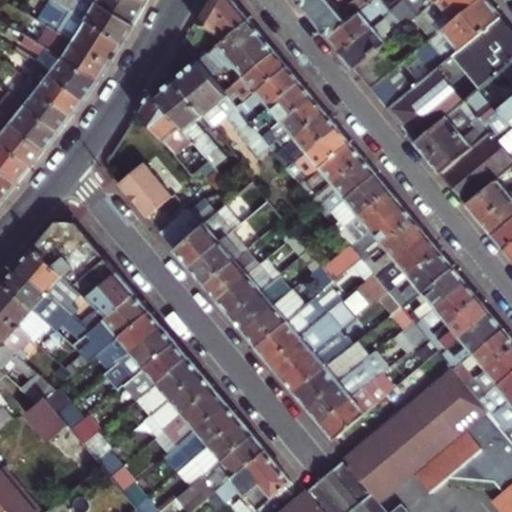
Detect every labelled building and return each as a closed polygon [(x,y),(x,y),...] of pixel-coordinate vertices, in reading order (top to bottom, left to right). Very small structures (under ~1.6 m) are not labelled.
[(119,53),(128,39),(62,0),(34,0),(28,11),(51,25),(62,31),(114,62),(119,53)] [(133,31),(138,23),(100,0),(62,0),(128,39),(133,31)] [(144,12),(150,2),(146,0),(100,0),(138,23),(144,12)] [(210,0),(205,9),(198,19),(218,44),(252,16),(238,0),(210,0)] [(304,0),(314,11),(319,18),(339,1),(337,0),(304,0)] [(389,0),(373,0),(358,13),(353,18),(332,34),(340,43),(345,50),(395,8),(393,4),(389,0)] [(346,0),(358,13),(373,0),(346,0)] [(397,0),(393,4),(395,8),(409,24),(427,9),(437,0),(397,0)] [(498,4),(494,0),(481,0),(445,30),(422,49),(438,70),(506,14),(498,4)] [(437,0),(427,9),(445,30),(481,0),(437,0)] [(332,34),(353,18),(339,1),(319,18),(332,34)] [(409,24),(395,8),(345,50),(353,59),(358,65),(384,44),(409,24)] [(511,21),(506,14),(438,70),(415,89),(393,108),(419,140),(469,99),(455,83),(470,71),(483,87),(505,69),(511,62),(511,21)] [(267,35),(252,16),(218,44),(201,58),(214,74),(223,67),(228,73),(236,67),(243,76),(278,48),(267,35)] [(62,31),(51,25),(47,32),(57,39),(62,31)] [(41,41),(53,48),(103,79),(109,70),(114,62),(62,31),(57,39),(47,32),(41,41)] [(384,44),(358,65),(368,78),(376,87),(398,69),(402,65),(384,44)] [(88,98),(94,90),(103,79),(53,48),(43,61),(88,98)] [(240,104),(290,63),(284,55),(278,48),(243,76),(227,89),(240,104)] [(252,118),(240,104),(227,89),(214,74),(201,58),(191,66),(178,77),(206,111),(217,124),(230,113),(254,141),(259,137),(264,143),(269,139),(264,133),(252,118)] [(88,98),(43,61),(30,77),(30,78),(76,115),(82,107),(88,98)] [(511,62),(505,69),(511,77),(511,96),(496,110),(488,117),(495,127),(503,136),(511,128),(511,62)] [(290,63),(240,104),(252,118),(257,114),(260,112),(255,106),(264,99),(268,105),(272,102),(302,78),(296,71),(290,63)] [(376,87),(393,108),(415,89),(398,69),(376,87)] [(76,115),(30,78),(30,77),(18,92),(63,130),(68,124),(76,115)] [(222,143),(200,116),(206,111),(178,77),(168,85),(158,94),(197,138),(209,154),(222,143)] [(302,78),(272,102),(285,116),(314,92),(309,85),(302,78)] [(490,102),(492,100),(482,88),(471,97),(481,110),(490,102)] [(158,94),(153,89),(147,99),(141,110),(178,153),(197,138),(158,94)] [(49,149),(55,142),(63,130),(18,92),(3,111),(49,149)] [(314,92),(285,116),(297,132),(327,108),(321,99),(314,92)] [(484,113),(471,97),(469,99),(419,140),(427,149),(432,155),(484,113)] [(488,117),(496,110),(490,102),(481,110),(484,113),(488,117)] [(334,116),(327,108),(297,132),(283,144),(277,149),(291,166),(297,162),(312,150),(341,125),(334,116)] [(42,158),(49,149),(3,111),(0,114),(0,135),(36,165),(42,158)] [(484,113),(432,155),(440,164),(444,169),(495,127),(488,117),(484,113)] [(252,118),(264,133),(269,129),(257,114),(252,118)] [(349,133),(341,125),(312,150),(324,164),(353,139),(349,133)] [(495,127),(444,169),(457,186),(471,201),(511,167),(511,128),(503,136),(495,127)] [(283,144),(269,129),(264,133),(269,139),(277,149),(283,144)] [(0,164),(21,183),(28,174),(36,165),(0,135),(0,164)] [(353,139),(324,164),(337,180),(367,155),(360,147),(353,139)] [(367,155),(337,180),(350,195),(380,171),(373,163),(367,155)] [(214,159),(206,166),(215,178),(225,190),(238,185),(214,159)] [(145,160),(121,181),(150,214),(174,194),(145,160)] [(291,166),(303,181),(309,176),(297,162),(291,166)] [(21,183),(0,164),(0,195),(6,200),(13,192),(21,183)] [(511,167),(471,201),(478,210),(483,216),(511,192),(511,167)] [(385,178),(380,171),(350,195),(330,213),(342,227),(392,186),(385,178)] [(322,192),(309,176),(303,181),(316,197),(322,192)] [(215,178),(206,185),(213,195),(225,190),(215,178)] [(316,197),(330,213),(350,195),(337,180),(322,192),(316,197)] [(392,186),(342,227),(355,243),(361,238),(375,227),(405,202),(398,194),(392,186)] [(511,192),(483,216),(490,225),(496,232),(511,218),(511,192)] [(411,209),(405,202),(375,227),(388,242),(417,217),(411,209)] [(193,208),(191,206),(163,229),(171,238),(178,247),(207,223),(193,208)] [(221,211),(207,223),(178,247),(188,258),(193,264),(236,228),(221,211)] [(424,225),(417,217),(388,242),(400,256),(429,232),(424,225)] [(77,218),(57,221),(45,235),(36,245),(78,282),(110,257),(77,218)] [(511,218),(496,232),(502,240),(508,247),(511,243),(511,218)] [(236,228),(193,264),(201,273),(208,282),(252,245),(236,228)] [(429,232),(400,256),(413,272),(443,248),(436,239),(429,232)] [(374,253),(361,238),(355,243),(364,254),(367,258),(374,253)] [(78,282),(36,245),(29,254),(21,264),(76,312),(81,306),(70,296),(80,284),(78,282)] [(265,261),(252,245),(208,282),(215,291),(221,298),(265,261)] [(317,267),(325,260),(312,245),(304,252),(317,267)] [(448,255),(443,248),(413,272),(425,287),(455,263),(448,255)] [(377,270),(379,273),(386,268),(374,253),(367,258),(377,270)] [(368,277),(377,270),(367,258),(364,254),(355,262),(368,277)] [(110,257),(78,282),(80,284),(113,313),(139,292),(128,278),(110,257)] [(339,276),(325,260),(317,267),(316,268),(329,284),(332,282),(339,276)] [(278,275),(265,261),(221,298),(228,305),(234,312),(278,275)] [(460,269),(455,263),(425,287),(438,303),(468,278),(460,269)] [(71,318),(76,312),(21,264),(12,273),(5,281),(50,320),(60,309),(71,318)] [(399,283),(386,268),(379,273),(390,286),(393,289),(399,283)] [(368,277),(381,293),(390,286),(379,273),(377,270),(368,277)] [(282,271),(278,275),(234,312),(241,321),(247,327),(295,286),(282,271)] [(468,278),(438,303),(451,318),(481,294),(474,286),(468,278)] [(50,320),(5,281),(0,286),(0,306),(35,337),(50,320)] [(309,301),(260,344),(267,351),(273,359),(332,308),(345,297),(332,282),(329,284),(309,301)] [(393,289),(405,304),(412,299),(399,283),(393,289)] [(296,285),(295,286),(247,327),(253,335),(260,344),(309,301),(296,285)] [(94,358),(111,344),(153,308),(146,300),(139,292),(113,313),(107,318),(113,325),(84,350),(94,358)] [(481,294),(451,318),(463,333),(493,309),(489,303),(481,294)] [(415,316),(418,320),(425,314),(412,299),(405,304),(415,316)] [(35,337),(0,306),(0,335),(21,354),(35,337)] [(125,360),(167,325),(160,316),(153,308),(111,344),(125,360)] [(345,323),(332,308),(273,359),(280,366),(286,374),(330,336),(345,323)] [(499,316),(493,309),(463,333),(477,350),(506,325),(499,316)] [(430,334),(431,335),(438,330),(425,314),(418,320),(428,332),(430,334)] [(415,316),(396,332),(409,347),(428,332),(418,320),(415,316)] [(171,329),(167,325),(125,360),(137,375),(179,339),(174,332),(171,329)] [(511,331),(506,325),(477,350),(490,365),(511,346),(511,331)] [(450,344),(438,330),(431,335),(441,347),(443,350),(450,344)] [(467,358),(477,350),(463,333),(450,344),(464,361),(467,358)] [(430,334),(419,343),(430,356),(441,347),(431,335),(430,334)] [(0,364),(6,370),(21,354),(0,335),(0,364)] [(343,351),(330,336),(286,374),(293,382),(299,389),(343,351)] [(187,348),(179,339),(137,375),(150,390),(192,354),(187,348)] [(464,361),(450,344),(443,350),(449,357),(457,366),(464,361)] [(511,346),(490,365),(480,373),(470,381),(483,397),(511,372),(511,346)] [(357,366),(312,404),(320,413),(325,419),(384,369),(391,363),(378,348),(357,366)] [(357,366),(343,351),(299,389),(306,397),(312,404),(357,366)] [(199,362),(192,354),(150,390),(163,406),(206,370),(199,362)] [(457,366),(449,357),(324,464),(354,498),(370,484),(376,493),(412,463),(430,484),(448,469),(501,480),(490,489),(508,511),(511,511),(511,432),(508,428),(495,412),(483,397),(470,381),(457,366)] [(470,381),(480,373),(467,358),(464,361),(457,366),(470,381)] [(43,511),(8,468),(36,446),(34,433),(10,404),(5,408),(0,403),(0,386),(1,385),(11,374),(6,370),(0,364),(0,422),(1,424),(0,424),(0,492),(12,507),(16,511),(43,511)] [(397,384),(384,369),(325,419),(332,427),(338,434),(397,384)] [(213,379),(206,370),(163,406),(177,422),(219,386),(213,379)] [(511,372),(483,397),(495,412),(511,398),(511,372)] [(60,387),(44,373),(27,388),(43,402),(36,408),(58,435),(73,422),(51,395),(60,387)] [(0,386),(0,403),(5,408),(10,404),(1,385),(0,386)] [(226,394),(219,386),(177,422),(189,437),(232,401),(226,394)] [(511,398),(495,412),(508,428),(511,424),(511,398)] [(202,452),(245,416),(239,408),(232,401),(189,437),(202,452)] [(215,468),(258,432),(252,424),(245,416),(202,452),(215,468)] [(264,439),(258,432),(215,468),(184,495),(189,501),(214,480),(212,477),(215,474),(224,484),(270,445),(264,439)] [(247,483),(263,504),(297,477),(284,463),(270,445),(224,484),(221,487),(230,497),(247,483)] [(65,497),(91,477),(86,470),(74,456),(49,477),(65,497)] [(107,464),(102,457),(86,470),(91,477),(107,464)] [(342,510),(339,511),(415,511),(400,495),(388,506),(376,493),(370,484),(354,498),(324,464),(319,468),(312,474),(342,510)] [(339,511),(342,510),(312,474),(267,511),(339,511)] [(0,506),(4,511),(5,511),(12,507),(0,492),(0,506)]
